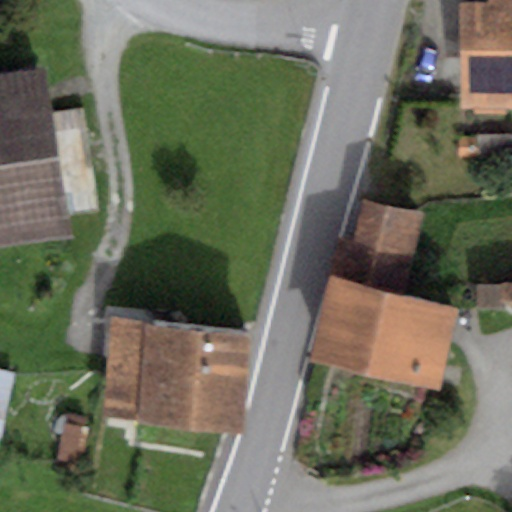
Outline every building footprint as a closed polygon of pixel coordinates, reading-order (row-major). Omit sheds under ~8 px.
[(511,0),(488,0),(488,2),(459,3),(460,107),(511,107),(511,0)] [(48,66),(0,72),(0,248),(74,237),(48,66)] [(404,296),(423,214),(363,200),(353,239),(339,235),(328,278),(404,296)] [(404,296),(328,278),(309,361),(440,391),(459,308),(404,296)] [(511,285),(474,285),(476,307),(511,306),(511,285)] [(250,332),(110,320),(100,419),(241,432),(250,332)]
